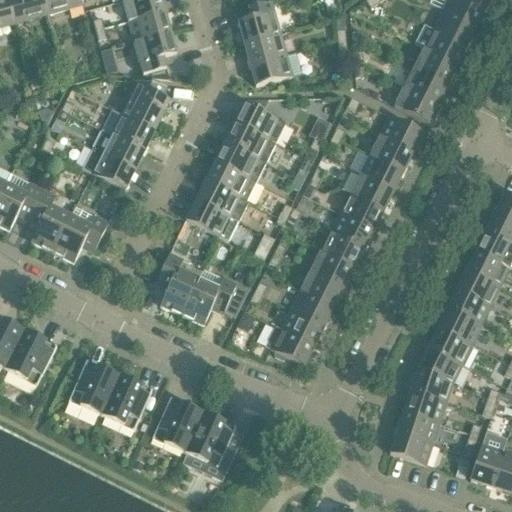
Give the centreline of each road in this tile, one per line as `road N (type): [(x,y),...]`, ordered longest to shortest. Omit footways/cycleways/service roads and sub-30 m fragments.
road 1 (residential): [(102,316),(212,98),(192,0)]
road 2 (residential): [(333,414),(474,142)]
road 3 (residential): [(102,316),(285,405),(333,414)]
road 4 (residential): [(333,414),(351,481),(425,511)]
